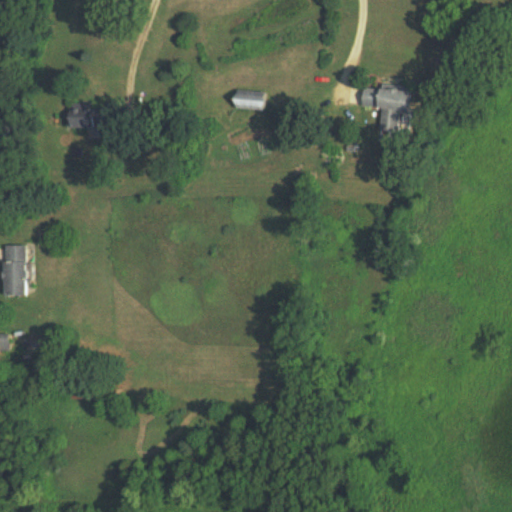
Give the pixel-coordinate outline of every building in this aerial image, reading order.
[(382,142),(409,144),(414,86),(383,84),(383,89),(366,87),(364,106),(384,108),(382,142)] [(269,90),(239,90),(239,110),(269,110),(269,90)] [(72,128),(97,128),(97,103),(72,103),(72,128)] [(4,295),(28,295),(28,244),(4,244),(4,295)] [(0,349),(8,349),(8,334),(0,333),(0,349)]
